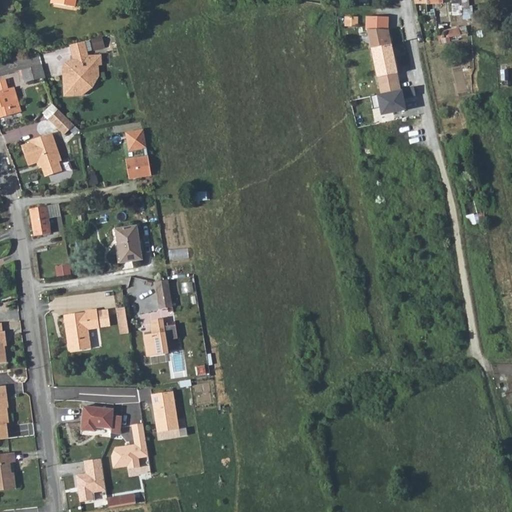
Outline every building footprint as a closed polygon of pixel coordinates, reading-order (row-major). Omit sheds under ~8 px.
[(460,0),(451,0),(452,15),(461,14),(460,0)] [(356,25),(356,23),(358,24),(358,17),(345,16),(344,24),(356,25)] [(442,32),(444,39),(458,36),(456,29),(442,32)] [(370,49),(388,46),(390,45),(386,30),(366,31),(370,49)] [(87,39),(89,50),(106,46),(103,35),(87,39)] [(388,46),(370,49),(377,86),(397,82),(392,58),(391,58),(388,46)] [(65,68),(63,69),(65,96),(81,95),(82,91),(84,87),(86,85),(88,81),(91,80),(94,78),(97,77),(97,66),(101,65),(101,56),(85,57),(77,59),(77,62),(70,62),(69,64),(68,65),(67,67),(65,68)] [(50,71),(48,64),(40,66),(43,73),(50,71)] [(40,79),(41,81),(44,80),(43,73),(40,66),(21,71),(24,83),(30,81),(31,84),(34,84),(34,81),(40,79)] [(4,80),(0,81),(0,119),(21,112),(13,88),(7,90),(4,80)] [(412,90),(377,97),(380,116),(406,111),(404,100),(414,98),(412,90)] [(57,110),(47,120),(63,136),(73,126),(57,110)] [(129,151),(145,148),(142,130),(125,133),(129,151)] [(27,143),(19,146),(25,166),(33,164),(37,166),(38,169),(41,178),(58,173),(55,164),(58,163),(50,135),(27,141),(27,143)] [(150,176),(147,156),(125,160),(128,180),(150,176)] [(58,204),(45,207),(46,210),(50,209),(52,218),(60,217),(58,204)] [(46,210),(45,207),(29,209),(34,237),(50,233),(47,219),(52,218),(50,209),(46,210)] [(114,229),(119,263),(141,259),(136,225),(114,229)] [(70,265),(55,267),(57,276),(71,274),(70,265)] [(158,309),(172,307),(168,280),(154,282),(158,309)] [(116,309),(120,334),(129,333),(124,308),(116,309)] [(96,311),(96,309),(85,311),(85,312),(64,315),(68,351),(90,349),(88,330),(109,327),(107,309),(96,311)] [(152,334),(144,335),(147,358),(167,355),(165,340),(177,339),(175,326),(164,327),(163,319),(150,320),(152,334)] [(8,407),(5,385),(0,385),(0,439),(10,439),(7,423),(8,423),(6,407),(8,407)] [(173,392),(151,395),(157,432),(179,429),(173,392)] [(113,409),(83,407),(81,430),(96,432),(96,427),(111,429),(111,433),(119,434),(121,417),(113,416),(113,409)] [(129,474),(151,471),(142,424),(132,426),(135,445),(115,449),(112,457),(114,468),(128,465),(129,474)] [(14,462),(13,452),(0,454),(0,490),(16,488),(14,472),(11,473),(10,463),(14,462)] [(85,473),(75,474),(79,503),(93,501),(94,507),(106,506),(104,495),(106,495),(102,459),(84,461),(85,473)] [(108,508),(134,504),(133,494),(106,498),(108,508)]
